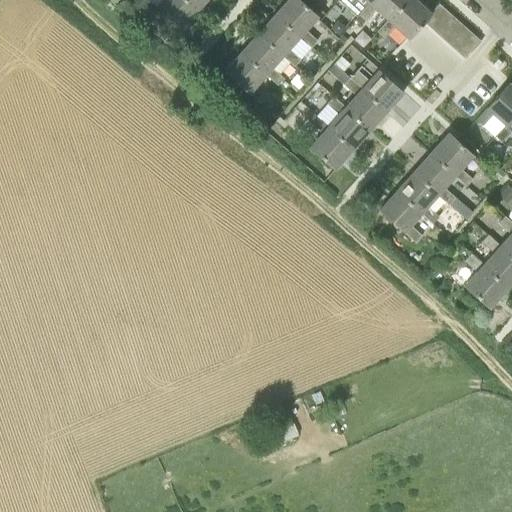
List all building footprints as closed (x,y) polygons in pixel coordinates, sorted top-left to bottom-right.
[(180,30),(197,10),(186,0),(160,0),(154,7),(180,30)] [(186,0),(197,10),(206,0),(186,0)] [(286,0),(275,14),(300,37),(312,47),(318,40),(305,29),(318,16),(300,0),(286,0)] [(342,0),(347,3),(358,14),(370,0),(342,0)] [(376,9),(387,20),(404,0),(370,0),(358,14),(366,20),(376,9)] [(409,38),(423,21),(431,13),(416,0),(404,0),(387,20),(377,31),(384,37),(395,25),(409,38)] [(423,21),(434,30),(449,13),(439,4),(431,13),(423,21)] [(434,30),(444,40),(460,22),(449,13),(434,30)] [(258,33),(291,63),(294,66),(301,59),(290,49),(300,37),(275,14),(258,33)] [(338,19),(331,28),(339,36),(347,27),(338,19)] [(444,40),(455,49),(470,32),(460,22),(444,40)] [(455,49),(465,58),(481,41),(470,32),(455,49)] [(240,51),(267,75),(277,85),(284,77),(280,74),(291,63),(258,33),(240,51)] [(249,92),(261,103),(267,96),(256,87),(267,75),(240,51),(224,69),(249,91),(249,92)] [(388,109),(404,92),(379,70),(381,68),(368,57),(361,66),(372,75),(368,79),(357,70),(351,77),(388,109)] [(497,69),(503,63),(498,59),(493,64),(497,69)] [(371,129),(388,109),(351,77),(350,78),(345,84),(356,94),(345,106),(371,129)] [(493,114),(504,125),(511,116),(511,84),(510,83),(487,107),(487,106),(476,119),(483,125),(493,114)] [(354,148),(371,129),(345,106),(333,96),(327,103),(339,113),(328,125),(354,148)] [(336,169),(354,148),(328,125),(317,115),(311,122),(322,132),(310,146),(336,169)] [(511,131),(511,116),(504,125),(494,135),(502,142),(511,131)] [(431,151),(455,176),(467,186),(474,178),(462,167),(474,155),(448,132),(431,151)] [(414,170),(439,195),(450,204),(456,197),(445,187),(455,176),(431,151),(414,170)] [(397,189),(422,213),(433,223),(439,216),(428,206),(439,195),(414,170),(397,189)] [(497,196),(506,204),(511,197),(511,192),(506,187),(497,196)] [(404,231),(416,242),(422,235),(411,225),(422,213),(397,189),(380,208),(404,230),(404,231)] [(511,256),(511,221),(505,215),(499,223),(510,232),(499,244),(511,256)] [(511,282),(511,256),(499,244),(489,233),(482,242),(493,251),(483,263),(507,288),(511,282)] [(490,307),(507,288),(483,263),(472,253),(465,261),(477,270),(465,284),(490,307)] [(264,421),(273,444),(297,434),(293,422),(288,424),(282,413),(264,421)]
